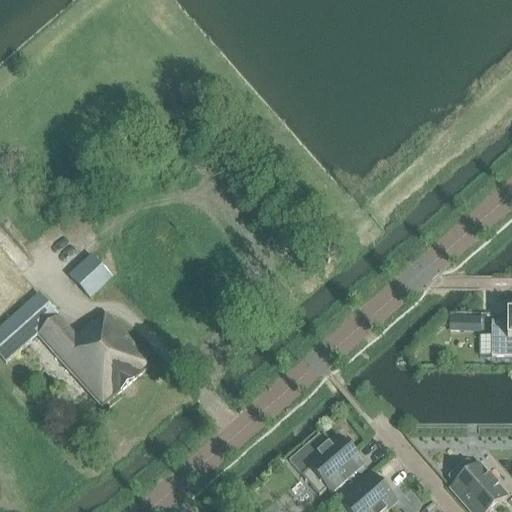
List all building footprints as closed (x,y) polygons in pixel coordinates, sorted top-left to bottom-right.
[(69,278),(89,301),(111,281),(91,258),(69,278)] [(0,329),(0,359),(5,365),(37,337),(101,409),(151,366),(106,316),(93,328),(91,325),(76,338),(38,296),(0,329)] [(507,324),(492,324),(492,359),(511,359),(511,315),(507,315),(507,324)] [(458,318),(450,318),(450,332),(458,332),(458,318)] [(302,478),(319,498),(327,491),(330,495),(363,467),(339,439),(306,467),(310,471),(302,478)] [(448,479),(455,487),(451,491),(469,511),(492,511),(507,499),(479,466),(475,470),(468,462),(448,479)] [(372,477),(339,505),(345,511),(387,511),(396,504),(372,477)]
